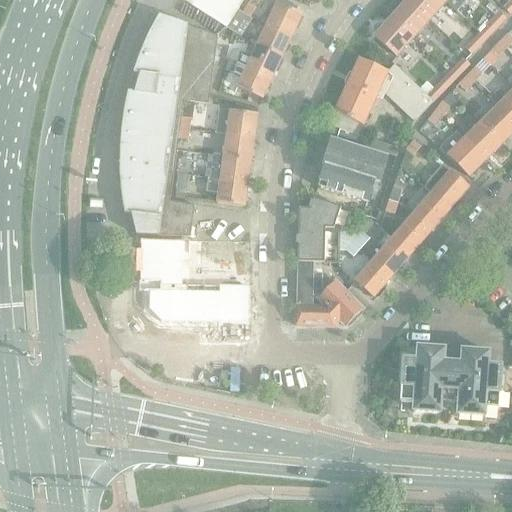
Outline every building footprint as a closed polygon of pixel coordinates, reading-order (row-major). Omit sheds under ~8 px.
[(226,29),(243,0),(177,0),(178,0),(226,29)] [(440,0),(407,0),(406,2),(438,31),(454,12),(440,0)] [(440,0),(454,12),(460,6),(465,0),(440,0)] [(511,0),(503,10),(510,16),(511,13),(511,0)] [(413,40),(419,34),(428,42),(438,31),(406,2),(390,20),(413,40)] [(249,4),(242,14),(251,18),(257,9),(249,4)] [(277,5),(267,26),(291,37),(301,16),(277,5)] [(507,19),(500,13),(479,34),(486,41),(507,19)] [(245,28),(251,18),(242,14),(237,23),(245,28)] [(169,203),(183,102),(207,106),(217,38),(164,19),(155,37),(146,56),(139,75),(133,94),(129,114),(127,134),(125,154),(125,174),(127,195),(130,215),(135,237),(189,238),(194,207),(169,203)] [(262,35),(257,46),(257,47),(281,59),(291,37),(267,26),(254,20),(250,29),(262,35)] [(390,20),(374,38),(397,59),(413,40),(390,20)] [(464,50),(471,56),(486,41),(479,34),(464,50)] [(506,50),(511,43),(511,38),(508,34),(499,43),(506,50)] [(232,52),(230,59),(272,79),(281,59),(257,47),(257,46),(251,43),(245,56),(241,54),(232,52)] [(499,43),(491,51),(498,58),(506,50),(499,43)] [(491,51),(483,60),(490,67),(498,58),(491,51)] [(461,58),(448,72),(457,79),(469,66),(461,58)] [(261,101),(272,79),(230,59),(226,72),(241,79),(237,89),(261,101)] [(432,104),(424,97),(394,67),(388,73),(359,60),(334,113),(335,114),(329,127),(340,130),(359,136),(381,89),(385,91),(382,93),(413,123),(432,104)] [(474,83),(481,75),(474,69),(467,76),(474,83)] [(432,104),(457,79),(448,72),(424,97),(432,104)] [(467,76),(458,86),(464,93),(474,83),(467,76)] [(490,100),(491,101),(511,122),(511,93),(507,99),(499,92),(490,100)] [(442,102),(435,112),(443,118),(450,108),(450,107),(442,102)] [(236,104),(235,113),(257,116),(258,109),(236,104)] [(488,118),(481,124),(501,145),(511,134),(511,122),(498,108),(488,118)] [(218,110),(215,133),(227,135),(254,139),(257,116),(235,113),(230,112),(218,110)] [(435,112),(427,121),(435,128),(443,118),(435,112)] [(191,130),(193,120),(183,119),(181,129),(191,130)] [(481,124),(465,141),(485,162),(501,145),(481,124)] [(181,129),(180,140),(189,141),(191,130),(181,129)] [(340,130),(337,139),(364,148),(367,138),(359,136),(340,130)] [(456,133),(440,149),(448,158),(468,178),(485,162),(465,141),(457,134),(456,133)] [(214,157),(224,159),(251,163),(254,139),(227,135),(226,145),(216,143),(214,157)] [(388,135),(385,144),(395,147),(398,138),(388,135)] [(324,167),(317,188),(368,204),(375,183),(379,185),(388,159),(331,141),(327,153),(324,152),(320,165),(324,167)] [(421,148),(414,142),(406,151),(412,157),(421,148)] [(189,177),(192,159),(182,158),(179,175),(189,177)] [(222,168),(221,181),(247,185),(251,163),(224,159),(222,168)] [(423,188),(430,195),(449,211),(468,189),(442,166),(423,188)] [(187,194),(189,177),(179,175),(177,193),(187,194)] [(244,208),(247,185),(221,181),(208,179),(206,192),(218,194),(217,204),(244,208)] [(389,200),(400,203),(404,190),(393,187),(389,200)] [(430,195),(411,217),(430,233),(449,211),(430,195)] [(298,210),(297,264),(296,327),(332,328),(339,321),(345,328),(353,320),(356,320),(361,315),(361,311),(363,310),(334,282),(324,292),(321,289),(322,269),(314,269),(314,264),(324,264),(324,230),(333,230),(340,208),(313,199),(310,210),(298,210)] [(396,216),(400,203),(389,200),(385,213),(396,216)] [(411,217),(392,239),(411,255),(430,233),(411,217)] [(340,227),(340,230),(339,252),(346,252),(353,258),(370,240),(361,232),(360,234),(340,227)] [(384,249),(374,261),(392,277),(411,255),(392,239),(387,234),(378,244),(384,249)] [(248,325),(248,320),(249,287),(248,287),(182,285),(183,264),(188,264),(189,244),(140,243),(139,280),(138,280),(138,292),(142,292),(143,292),(142,312),(158,329),(205,330),(205,324),(247,325),(248,325)] [(374,261),(354,283),(373,299),(392,277),(374,261)] [(443,350),(416,348),(416,361),(402,360),(399,402),(413,403),(412,412),(439,414),(440,402),(457,403),(456,415),(483,417),(484,408),(497,409),(500,367),(487,366),(488,353),(461,351),(461,354),(443,353),(443,350)]
